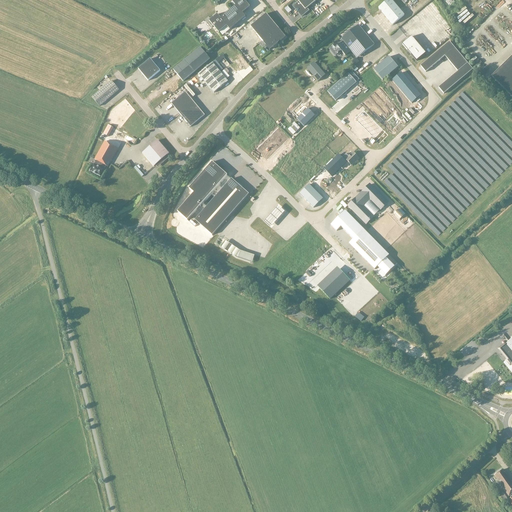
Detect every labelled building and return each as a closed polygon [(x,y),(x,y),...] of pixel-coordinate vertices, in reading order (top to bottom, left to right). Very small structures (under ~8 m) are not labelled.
[(226,26),(230,30),(245,17),(242,13),(249,7),(243,0),(233,0),(232,2),(235,5),(220,18),(217,14),(209,21),(219,32),(226,26)] [(292,6),(295,10),(294,11),(296,13),(297,12),(301,17),(309,11),(307,8),(316,0),(296,0),(298,2),(292,6)] [(390,0),(388,0),(378,8),(392,25),(404,16),(390,0)] [(426,3),(423,5),(418,9),(422,15),(430,9),(426,3)] [(259,10),(258,7),(256,8),(255,6),(246,12),(249,17),(259,10)] [(415,19),(421,15),(417,11),(412,14),(415,19)] [(266,14),(250,27),(269,50),(272,48),(273,49),(273,48),(272,48),(285,37),(266,14)] [(437,18),(435,19),(441,30),(443,29),(437,18)] [(439,31),(437,33),(430,24),(427,26),(426,25),(423,27),(425,31),(423,32),(425,36),(428,34),(430,37),(435,34),(437,36),(441,34),(439,31)] [(336,43),(332,47),(329,50),(334,57),(341,52),(345,56),(351,52),(350,51),(353,49),(360,57),(374,45),(358,25),(341,39),(343,42),(338,46),(336,43)] [(402,44),(416,61),(425,54),(411,37),(402,44)] [(472,70),(464,60),(449,42),(420,66),(425,72),(444,56),(457,72),(438,88),(443,94),(472,70)] [(173,70),(183,82),(209,59),(200,48),(173,70)] [(511,55),(491,76),(511,97),(511,55)] [(487,56),(484,59),(481,57),(475,63),(480,68),(489,59),(487,56)] [(389,57),(373,70),(382,81),(398,68),(389,57)] [(150,59),(138,69),(148,81),(160,71),(150,59)] [(212,63),(198,74),(214,93),(227,81),(212,63)] [(313,63),(306,69),(318,82),(325,76),(313,63)] [(401,73),(392,80),(411,104),(420,96),(401,73)] [(347,74),(327,92),(335,101),(356,83),(347,74)] [(91,97),(99,107),(118,90),(111,81),(91,97)] [(185,92),(171,104),(190,127),(192,124),(201,117),(204,115),(185,92)] [(301,102),(290,113),(291,113),(292,112),(297,117),(296,118),(296,119),(298,117),(298,118),(296,119),(303,126),(314,115),(307,108),(301,103),(301,102)] [(385,133),(360,108),(349,118),(374,144),(385,133)] [(393,115),(384,124),(391,131),(400,123),(393,115)] [(265,116),(248,133),(257,141),(273,124),(265,116)] [(288,139),(278,129),(253,154),(255,156),(259,152),(267,160),(288,139)] [(337,136),(313,159),(321,167),(344,144),(337,136)] [(142,154),(153,167),(155,165),(157,165),(159,164),(161,164),(163,163),(164,161),(165,159),(166,158),(166,156),(168,154),(157,141),(142,154)] [(117,149),(104,142),(94,160),(96,161),(94,165),(93,165),(90,171),(100,177),(103,170),(105,166),(107,167),(117,149)] [(331,176),(346,161),(351,165),(358,158),(353,153),(349,157),(345,154),(341,158),(338,155),(324,169),(331,176)] [(212,162),(188,189),(193,193),(177,212),(187,220),(227,175),(212,162)] [(231,179),(194,220),(212,236),(248,194),(231,179)] [(309,185),(299,194),(313,208),(323,199),(309,185)] [(369,185),(348,206),(365,224),(373,217),(372,216),(379,209),(380,210),(387,203),(369,185)] [(265,223),(263,224),(270,231),(272,229),(285,215),(278,208),(265,223)] [(377,267),(385,275),(393,267),(385,259),(388,256),(345,211),(330,225),(336,231),(340,227),(353,240),(349,244),(374,270),(377,267)] [(225,241),(220,248),(235,257),(252,263),(254,256),(240,251),(225,241)] [(330,299),(349,281),(339,270),(319,288),(330,299)] [(354,317),(361,322),(363,318),(357,313),(354,317)] [(511,339),(500,350),(507,359),(503,363),(511,374),(511,339)] [(501,470),(493,476),(508,497),(511,493),(511,483),(505,474),(504,475),(501,470)] [(511,497),(508,500),(501,490),(497,493),(503,503),(505,502),(511,511),(511,497)]
